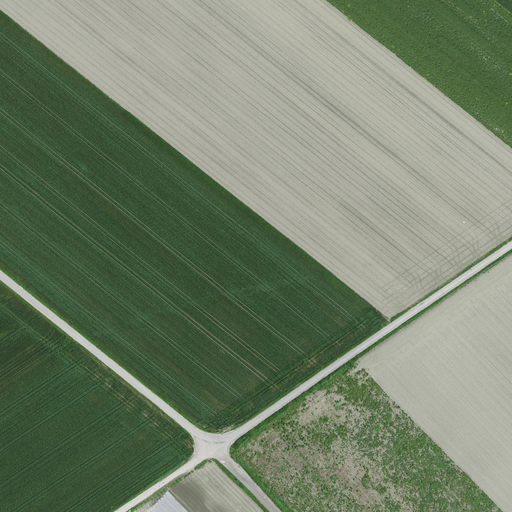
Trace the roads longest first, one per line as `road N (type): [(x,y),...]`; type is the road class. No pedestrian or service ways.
road 1 (unclassified): [(511,244),(217,447)]
road 2 (unclassified): [(0,273),(217,447)]
